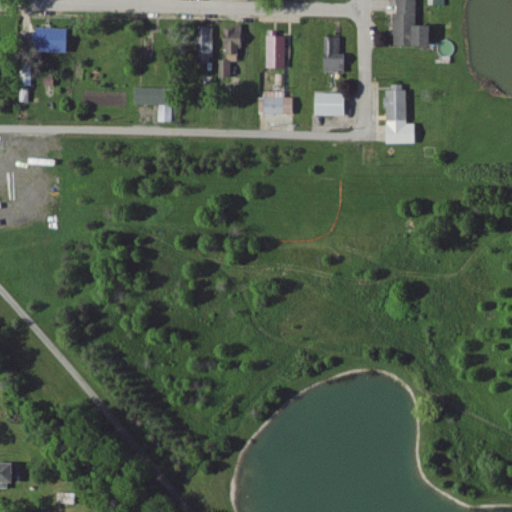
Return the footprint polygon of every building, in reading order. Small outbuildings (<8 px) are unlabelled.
[(420,0),(407,0),(401,0),(401,13),(396,13),(396,47),(417,47),(437,47),(438,27),(419,27),(419,35),(414,35),(414,26),(420,26),(420,0)] [(41,52),(73,54),(74,30),(41,29),(41,52)] [(246,30),(226,29),(225,55),(245,56),(246,30)] [(290,69),(290,36),(270,36),(269,68),(290,69)] [(337,39),(327,38),(326,72),(350,73),(350,55),(337,54),(337,39)] [(230,79),(230,61),(220,61),(221,79),(230,79)] [(390,144),(420,144),(420,125),(411,125),(410,88),(390,88),(390,144)] [(161,123),(175,123),(175,90),(137,89),(137,106),(162,106),(161,123)] [(298,115),(297,98),(287,98),(286,92),(264,93),(264,115),(298,115)] [(351,117),(351,95),(321,94),(321,117),(351,117)] [(22,485),(21,465),(0,464),(0,489),(12,490),(12,485),(22,485)]
